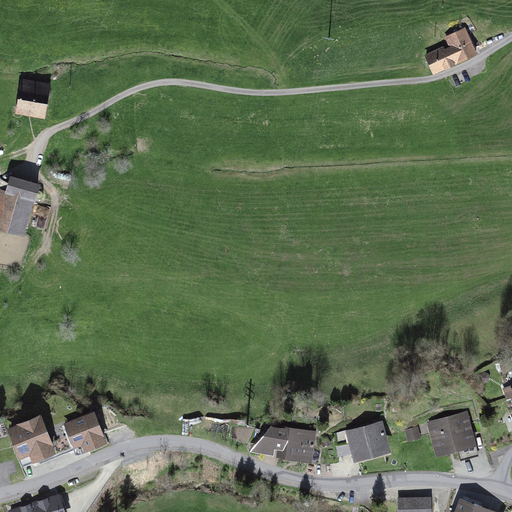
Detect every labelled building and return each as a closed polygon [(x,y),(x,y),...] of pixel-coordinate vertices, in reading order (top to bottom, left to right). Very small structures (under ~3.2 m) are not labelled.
[(449,48),(426,56),(433,75),(478,57),(467,29),(445,38),(449,48)] [(51,85),(22,80),(16,115),(44,120),(51,85)] [(42,183),(11,175),(6,192),(0,190),(0,230),(24,237),(33,198),(38,199),(42,183)] [(468,407),(433,416),(441,447),(476,438),(468,407)] [(98,413),(65,426),(77,456),(110,443),(98,413)] [(41,416),(7,430),(22,466),(56,452),(41,416)] [(386,418),(355,426),(362,454),(393,447),(386,418)] [(322,428),(289,424),(286,452),(319,456),(322,428)] [(417,426),(408,429),(411,439),(421,436),(417,426)] [(347,442),(337,442),(338,453),(347,453),(347,442)] [(430,511),(431,494),(400,494),(400,511),(430,511)] [(67,511),(62,495),(7,511),(67,511)] [(504,511),(505,511),(471,499),(466,511),(504,511)]
